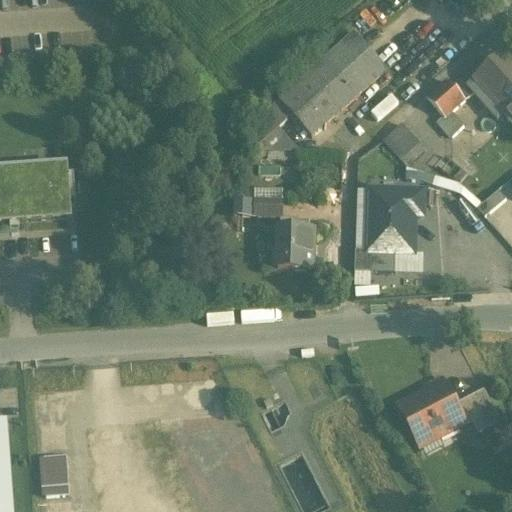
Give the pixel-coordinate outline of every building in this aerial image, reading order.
[(353,36),(278,103),(292,119),(311,141),(387,74),(353,36)] [(511,66),(503,57),(466,90),(473,97),(497,124),(503,118),(511,127),(511,66)] [(460,83),(452,91),(465,105),(473,97),(466,90),(460,83)] [(452,91),(447,85),(426,103),(442,120),(438,125),(452,141),(463,131),(451,117),(465,105),(452,91)] [(278,103),(238,139),(248,153),(253,153),(292,119),(278,103)] [(410,124),(388,140),(403,161),(425,145),(410,124)] [(466,177),(444,160),(437,169),(458,187),(466,177)] [(410,182),(438,186),(440,175),(412,171),(410,182)] [(75,204),(73,178),(72,179),(72,181),(64,182),(63,172),(0,176),(0,225),(9,225),(10,230),(19,229),(19,224),(67,220),(65,200),(74,199),(74,205),(75,204)] [(332,194),(327,194),(324,199),(326,204),(332,204),(335,199),(332,194)] [(415,198),(369,199),(370,260),(415,260),(415,198)] [(282,204),(254,203),(254,219),(282,220),(282,204)] [(314,233),(278,232),(277,274),(312,275),(314,233)] [(443,387),(399,410),(420,451),(464,428),(454,408),(443,387)] [(484,393),(454,408),(464,428),(471,424),(478,436),(500,425),(484,393)] [(12,511),(6,422),(0,422),(0,511),(12,511)] [(44,449),(73,448),(71,423),(43,425),(44,449)] [(75,456),(46,457),(48,498),(76,497),(75,456)] [(49,501),(49,511),(77,511),(76,500),(49,501)]
